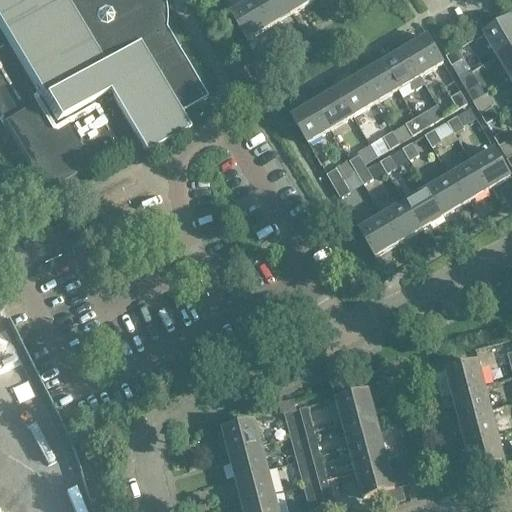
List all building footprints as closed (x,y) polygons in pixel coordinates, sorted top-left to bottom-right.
[(0,0),(0,81),(8,98),(21,92),(50,122),(92,102),(92,95),(93,94),(141,143),(198,88),(156,0),(0,0)] [(292,15),(283,0),(255,0),(254,1),(270,29),(292,15)] [(283,0),(292,15),(315,2),(313,0),(283,0)] [(270,29),(254,1),(231,14),(247,42),(270,29)] [(497,59),(511,49),(511,20),(511,19),(484,36),(497,59)] [(404,52),(421,79),(444,66),(427,38),(404,52)] [(511,49),(497,59),(511,81),(511,80),(511,49)] [(382,65),(398,92),(421,79),(404,52),(382,65)] [(451,68),(463,61),(458,52),(446,58),(451,68)] [(360,78),(376,106),(398,92),(382,65),(360,78)] [(337,91),(354,119),(376,106),(360,78),(337,91)] [(479,105),(485,102),(482,98),(484,97),(479,88),(467,94),(478,112),(482,110),(479,105)] [(315,104),(331,132),(354,119),(337,91),(315,104)] [(457,112),(467,106),(460,94),(451,100),(457,112)] [(331,132),(315,104),(292,118),(309,146),(331,132)] [(435,125),(444,120),(437,108),(428,114),(435,125)] [(486,126),(498,119),(492,110),(480,117),(486,126)] [(454,137),(464,131),(457,119),(447,125),(454,137)] [(412,139),(422,133),(415,121),(405,127),(412,139)] [(432,150),(441,144),(434,132),(425,138),(432,150)] [(499,148),(511,141),(505,132),(493,139),(499,148)] [(390,152),(399,146),(392,135),(383,140),(390,152)] [(409,163),(419,157),(412,146),(402,152),(409,163)] [(472,165),(488,193),(511,179),(494,151),(472,165)] [(349,164),(356,176),(366,170),(359,158),(349,164)] [(387,176),(396,171),(390,159),(380,165),(387,176)] [(472,165),(449,178),(466,206),(488,193),(472,165)] [(363,187),(373,181),(366,170),(356,176),(363,187)] [(326,178),(333,189),(343,184),(336,172),(326,178)] [(466,206),(449,178),(427,191),(443,219),(466,206)] [(340,201),(350,195),(343,184),(333,189),(340,201)] [(443,219),(427,191),(404,205),(421,232),(443,219)] [(382,218),(398,246),(421,232),(404,205),(382,218)] [(398,246),(382,218),(359,231),(375,259),(398,246)] [(452,396),(484,387),(477,363),(445,371),(452,396)] [(484,387),(452,396),(458,420),(491,412),(484,387)] [(342,425),(375,417),(368,392),(336,400),(342,425)] [(290,439),(298,437),(292,414),(295,412),(293,404),(277,408),(280,416),(272,418),(273,423),(285,420),(290,439)] [(305,435),(313,433),(307,409),(299,411),(305,435)] [(491,412),(458,420),(465,445),(497,436),(491,412)] [(375,417),(342,425),(349,450),(381,441),(375,417)] [(229,456),(261,447),(254,422),(222,431),(229,456)] [(305,435),(312,459),(320,457),(313,433),(305,435)] [(497,436),(465,445),(471,470),(504,461),(497,436)] [(298,437),(290,439),(296,464),(304,461),(298,437)] [(381,441),(349,450),(355,474),(388,465),(381,441)] [(261,447),(229,456),(235,480),(267,471),(261,447)] [(320,457),(312,459),(318,484),(326,482),(320,457)] [(304,461),(296,464),(303,488),(311,486),(304,461)] [(388,465),(355,474),(362,499),(394,490),(388,465)] [(267,471),(235,480),(242,504),(274,496),(267,471)] [(326,482),(318,484),(325,509),(333,507),(326,482)] [(311,486),(303,488),(309,511),(314,511),(318,511),(311,486)] [(278,511),(274,496),(242,504),(244,511),(278,511)]
